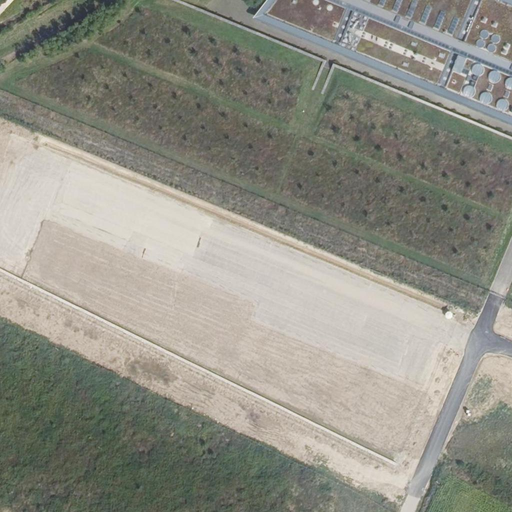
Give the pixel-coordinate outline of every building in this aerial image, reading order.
[(511,6),(496,0),(275,0),(262,18),(511,120),(511,6)] [(134,183),(132,189),(146,195),(148,189),(134,183)] [(138,224),(145,213),(132,204),(125,216),(138,224)] [(164,219),(156,233),(167,240),(175,226),(164,219)] [(147,220),(143,225),(152,231),(156,226),(147,220)] [(167,243),(187,255),(196,240),(184,233),(183,235),(175,230),(167,243)] [(245,283),(239,294),(252,301),(258,289),(245,283)]
